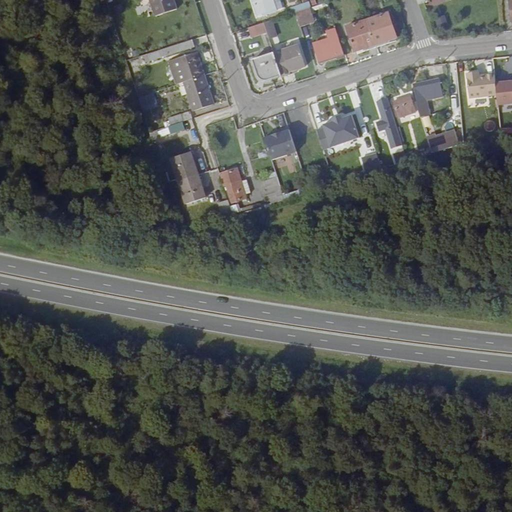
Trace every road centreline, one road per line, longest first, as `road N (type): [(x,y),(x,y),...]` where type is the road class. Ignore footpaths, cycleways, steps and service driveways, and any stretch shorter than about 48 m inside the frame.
road 1 (trunk): [(511,345),(317,322),(0,262)]
road 2 (trunk): [(0,283),(311,341),(511,365)]
road 3 (residential): [(208,0),(246,111),(422,52)]
